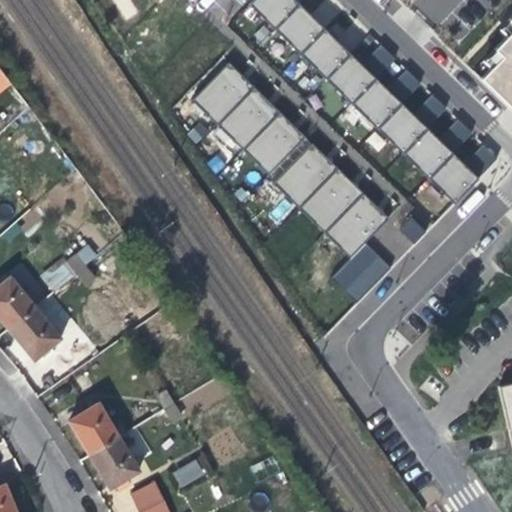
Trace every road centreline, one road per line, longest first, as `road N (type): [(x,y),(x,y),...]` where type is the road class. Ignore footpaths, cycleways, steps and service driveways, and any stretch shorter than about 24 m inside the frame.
road 1 (residential): [(475,511),(374,365),(511,205)]
road 2 (unknown): [(200,6),(420,229),(453,273)]
road 3 (residential): [(358,0),(511,144)]
road 4 (residential): [(0,399),(69,511)]
